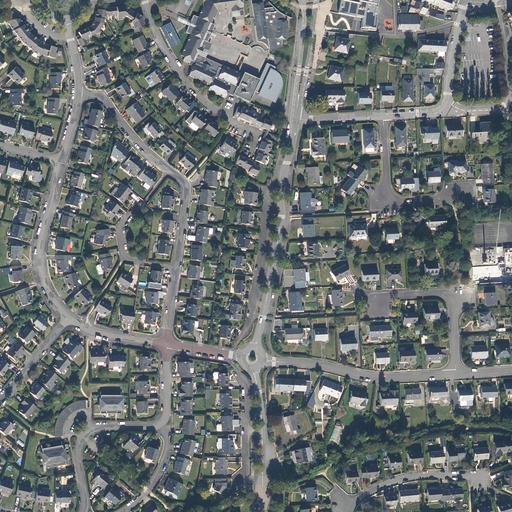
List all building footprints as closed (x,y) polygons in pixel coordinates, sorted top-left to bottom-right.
[(9,0),(12,20),(18,19),(15,0),(9,0)] [(211,23),(217,11),(230,9),(231,11),(242,10),(242,3),(241,0),(201,0),(203,7),(198,17),(193,15),(190,22),(188,26),(185,32),(190,34),(181,56),(184,57),(183,60),(189,63),(188,64),(193,66),(188,76),(210,85),(207,91),(224,98),(226,94),(227,92),(232,94),(232,95),(244,100),(249,89),(238,84),(237,87),(236,87),(236,86),(234,85),(240,73),(223,66),(221,69),(218,67),(216,72),(212,70),(213,68),(200,62),(198,64),(193,62),(196,57),(198,58),(204,45),(202,44),(203,40),(207,42),(210,35),(210,34),(207,33),(208,31),(211,32),(211,31),(214,25),(211,23)] [(357,0),(357,3),(340,0),(338,13),(363,18),(361,26),(373,29),(376,14),(374,13),(376,0),(357,0)] [(450,0),(440,0),(438,7),(444,9),(443,10),(446,11),(446,10),(447,10),(450,0)] [(414,7),(412,13),(419,13),(422,4),(416,2),(414,7)] [(284,15),(283,15),(281,14),(276,10),(274,8),(273,7),(263,9),(262,3),(252,4),(257,40),(267,39),(268,51),(281,47),(282,39),(285,40),(287,21),(284,21),(284,15)] [(427,6),(422,4),(419,13),(424,15),(427,6)] [(91,38),(90,36),(95,34),(102,25),(103,19),(105,19),(105,15),(108,16),(117,15),(117,18),(121,18),(123,19),(124,16),(128,18),(132,21),(130,23),(132,24),(135,33),(142,30),(140,26),(143,25),(141,17),(139,18),(135,16),(137,14),(133,12),(131,15),(130,15),(130,14),(132,11),(128,9),(127,11),(124,9),(124,6),(108,8),(105,7),(104,11),(97,10),(97,12),(96,12),(94,21),(90,27),(78,32),(81,38),(77,40),(79,43),(80,47),(87,44),(86,40),(91,38)] [(393,29),(398,29),(398,30),(422,30),(422,21),(418,21),(418,15),(398,15),(398,13),(393,13),(393,29)] [(179,17),(177,21),(188,26),(190,22),(179,17)] [(9,24),(12,31),(13,31),(21,42),(32,51),(31,52),(40,56),(40,54),(47,56),(53,58),(53,57),(55,58),(56,53),(55,53),(56,48),(49,46),(49,48),(44,46),(45,44),(40,42),(40,44),(37,42),(38,41),(35,39),(33,41),(30,39),(32,37),(29,34),(27,31),(25,33),(23,30),(25,28),(22,25),(21,26),(20,23),(22,22),(20,19),(18,19),(12,20),(8,20),(9,24)] [(172,22),(161,26),(169,48),(180,44),(172,22)] [(444,52),(445,42),(425,41),(425,34),(417,36),(417,40),(418,40),(417,51),(444,52)] [(142,36),(132,40),(138,53),(150,47),(148,43),(146,44),(142,36)] [(346,53),(349,40),(336,38),(334,49),(341,51),(340,52),(346,53)] [(268,50),(268,51),(267,39),(257,40),(257,42),(259,42),(261,43),(264,45),(265,46),(266,47),(267,48),(268,50)] [(216,72),(218,67),(221,69),(223,66),(205,58),(211,44),(207,42),(203,40),(202,44),(204,45),(198,58),(196,57),(193,62),(198,64),(200,62),(213,68),(212,70),(216,72)] [(95,57),(97,62),(97,63),(99,67),(108,62),(103,51),(95,55),(95,57)] [(150,56),(148,52),(137,58),(142,68),(151,64),(148,57),(150,56)] [(272,71),(273,71),(275,67),(266,63),(265,65),(271,68),(270,70),(272,71)] [(274,72),(273,71),(272,71),(270,70),(271,68),(265,65),(259,79),(253,91),(254,91),(259,93),(258,95),(274,102),(280,88),(281,86),(281,84),(281,82),(280,79),(280,78),(278,76),(276,74),(274,72)] [(340,82),(342,69),(330,66),(327,78),(334,79),(334,80),(340,82)] [(25,76),(15,67),(8,75),(11,78),(12,78),(17,83),(25,76)] [(100,86),(102,86),(111,82),(108,77),(109,77),(107,71),(108,71),(106,67),(96,72),(98,76),(97,76),(99,81),(98,82),(100,86)] [(148,75),(155,84),(164,78),(161,74),(160,75),(157,69),(148,75)] [(244,100),(248,102),(254,91),(253,91),(259,79),(243,72),(238,84),(249,89),(244,100)] [(61,73),(50,73),(50,77),(50,89),(60,89),(60,81),(60,77),(61,77),(61,73)] [(402,101),(412,101),(412,86),(411,86),(411,79),(402,79),(402,101)] [(117,93),(118,93),(121,98),(130,93),(124,83),(115,89),(117,93)] [(161,93),(164,96),(165,96),(171,102),(179,94),(176,90),(175,91),(170,85),(165,89),(161,92),(161,93)] [(424,85),(423,98),(433,98),(433,86),(424,85)] [(20,94),(23,93),(23,89),(10,89),(10,94),(9,94),(10,98),(11,106),(20,106),(20,94)] [(343,90),(326,90),(326,101),(335,101),(335,103),(343,103),(343,90)] [(380,102),(392,102),(392,91),(384,91),(380,90),(380,102)] [(357,93),(357,104),(369,104),(370,93),(357,93)] [(186,99),(185,99),(182,96),(176,104),(185,111),(191,103),(186,99)] [(59,99),(48,98),(48,102),(47,114),(56,115),(57,107),(58,107),(58,103),(59,103),(59,99)] [(135,103),(125,110),(128,114),(129,113),(135,122),(145,115),(135,103)] [(260,129),(261,128),(266,130),(268,131),(272,123),(238,107),(233,117),(237,119),(238,117),(253,124),(252,125),(260,129)] [(98,128),(100,123),(99,123),(100,120),(102,120),(103,116),(102,115),(101,115),(102,112),(91,109),(88,120),(86,124),(98,128)] [(197,113),(190,121),(200,129),(206,121),(203,118),(203,117),(197,113)] [(3,134),(7,135),(7,133),(13,135),(16,122),(9,120),(8,122),(0,120),(0,130),(3,131),(3,134)] [(217,132),(216,126),(210,121),(204,129),(214,137),(217,132)] [(480,123),(480,132),(470,133),(471,143),(486,142),(485,132),(490,132),(489,122),(480,123)] [(154,137),(161,131),(153,123),(146,129),(151,134),(154,137)] [(26,136),(26,137),(31,139),(34,128),(21,125),(19,134),(26,136)] [(462,136),(461,125),(445,126),(445,137),(462,136)] [(41,130),(42,129),(38,127),(35,138),(39,139),(38,140),(42,141),(43,140),(49,142),(52,133),(41,130)] [(404,127),(395,128),(396,146),(406,146),(404,127)] [(437,128),(431,128),(429,128),(429,127),(420,127),(421,134),(423,134),(423,139),(431,138),(431,140),(437,139),(437,128)] [(98,131),(85,128),(84,132),(85,132),(82,140),(93,143),(95,135),(97,136),(98,131)] [(373,129),(363,129),(364,148),(374,147),(373,129)] [(347,142),(347,130),(342,131),(342,132),(331,132),(331,143),(347,142)] [(230,141),(230,140),(231,140),(227,137),(220,148),(231,155),(237,146),(230,141)] [(257,153),(258,153),(255,160),(263,164),(268,153),(267,153),(272,142),(265,139),(263,138),(261,141),(262,142),(257,153)] [(323,156),(322,138),(312,138),(313,149),(310,149),(311,156),(323,156)] [(168,140),(166,142),(165,141),(159,147),(167,155),(175,146),(168,140)] [(120,163),(128,152),(124,149),(121,147),(122,146),(116,142),(113,146),(111,155),(120,163)] [(77,162),(86,164),(90,149),(81,146),(79,151),(78,151),(77,155),(79,155),(77,162)] [(195,162),(186,154),(179,161),(185,167),(188,170),(195,162)] [(255,176),(259,167),(252,164),(253,162),(239,155),(235,164),(242,167),(242,168),(249,171),(248,172),(255,176)] [(133,177),(136,174),(142,166),(139,163),(140,162),(136,160),(130,156),(121,167),(126,172),(129,168),(132,171),(129,174),(133,177)] [(12,174),(21,176),(23,167),(17,165),(18,162),(14,161),(13,163),(9,162),(6,175),(11,176),(12,174)] [(465,161),(448,162),(448,172),(448,175),(450,176),(453,175),(454,174),(454,172),(465,171),(465,161)] [(491,164),(481,164),(482,179),(483,184),(494,183),(494,178),(492,179),(491,164)] [(27,167),(25,175),(29,176),(29,175),(37,177),(40,168),(31,166),(31,168),(27,167)] [(352,173),(350,171),(347,175),(350,177),(358,184),(366,173),(358,166),(352,173)] [(318,184),(318,177),(318,167),(305,167),(306,172),(307,172),(308,185),(318,184)] [(152,176),(144,169),(138,177),(150,186),(157,178),(153,175),(152,176)] [(204,181),(206,182),(205,186),(217,188),(217,182),(215,182),(216,172),(207,170),(206,177),(205,177),(204,181)] [(70,186),(80,189),(84,174),(74,172),(73,175),(72,175),(71,180),(70,186)] [(427,183),(439,182),(438,172),(426,173),(427,183)] [(358,184),(350,177),(340,189),(348,195),(358,184)] [(399,179),(399,184),(399,190),(413,190),(418,189),(417,178),(399,179)] [(131,191),(121,184),(112,196),(122,204),(125,200),(124,199),(126,197),(131,191)] [(32,191),(22,188),(18,201),(28,203),(30,196),(31,196),(32,191)] [(211,206),(211,202),(210,201),(211,191),(201,189),(201,193),(198,192),(198,195),(199,196),(200,196),(200,200),(199,200),(198,204),(211,206)] [(494,202),(493,189),(482,190),(483,203),(494,202)] [(80,193),(71,190),(70,195),(71,195),(69,201),(67,200),(66,204),(77,207),(80,193)] [(245,198),(244,204),(255,205),(256,199),(255,199),(256,193),(244,191),(243,198),(245,198)] [(314,213),(314,207),(317,200),(313,198),(310,199),(309,192),(302,193),(299,193),(300,210),(299,210),(299,214),(314,213)] [(161,208),(172,209),(173,202),(174,197),(163,196),(161,208)] [(111,200),(108,204),(104,209),(108,212),(109,213),(107,215),(111,219),(114,214),(119,207),(111,200)] [(20,207),(19,211),(20,211),(17,222),(27,224),(28,218),(29,219),(31,210),(20,207)] [(194,223),(206,224),(208,212),(197,210),(196,218),(195,218),(194,223)] [(241,224),(251,225),(252,213),(242,211),(241,217),(242,217),(241,224)] [(72,218),(71,218),(72,214),(64,212),(63,215),(62,215),(59,227),(69,229),(72,218)] [(445,227),(444,215),(426,216),(427,228),(445,227)] [(161,220),(161,224),(162,225),(161,231),(165,232),(166,233),(170,234),(171,229),(171,226),(172,227),(173,221),(161,220)] [(303,237),(313,236),(312,224),(302,225),(303,237)] [(365,224),(348,225),(349,238),(355,237),(355,236),(366,235),(365,224)] [(24,227),(13,225),(10,237),(20,240),(22,232),(23,232),(24,227)] [(205,243),(206,238),(207,238),(208,228),(199,227),(197,228),(197,232),(196,232),(196,236),(195,236),(194,241),(205,243)] [(397,239),(397,228),(384,229),(385,240),(397,239)] [(100,245),(101,243),(105,244),(107,238),(106,238),(107,235),(110,235),(109,229),(95,231),(96,235),(94,244),(100,245)] [(237,248),(247,249),(249,235),(238,233),(237,239),(238,239),(237,242),(238,243),(237,248)] [(65,251),(67,245),(69,245),(70,240),(57,237),(56,241),(57,242),(55,249),(64,252),(65,251)] [(169,241),(158,239),(157,245),(159,245),(157,254),(167,255),(169,241)] [(318,256),(317,244),(306,244),(307,257),(318,256)] [(190,260),(201,261),(202,255),(201,255),(202,247),(191,245),(190,254),(191,254),(190,260)] [(22,247),(11,246),(10,259),(20,260),(20,252),(21,252),(22,247)] [(98,271),(101,270),(111,269),(110,262),(110,257),(109,258),(108,253),(99,255),(99,259),(99,260),(100,264),(97,265),(96,266),(97,270),(98,271)] [(67,260),(70,260),(70,256),(55,255),(55,260),(56,260),(56,264),(57,265),(57,272),(62,272),(63,271),(67,271),(67,260)] [(245,257),(235,256),(233,268),(244,269),(244,264),(245,257)] [(436,263),(424,264),(424,275),(437,274),(436,263)] [(187,278),(198,280),(200,267),(190,265),(189,274),(187,274),(187,278)] [(12,267),(13,282),(22,281),(21,270),(20,266),(12,267)] [(335,281),(349,274),(345,266),(331,273),(335,281)] [(304,281),(303,273),(303,269),(293,270),(294,282),(304,281)] [(361,281),(377,280),(376,269),(361,270),(361,281)] [(400,269),(386,270),(386,279),(401,279),(400,269)] [(161,272),(151,271),(150,283),(159,284),(160,277),(161,277),(161,272)] [(68,287),(69,288),(78,285),(73,273),(63,277),(65,282),(66,281),(68,287)] [(128,277),(122,273),(117,282),(126,288),(132,279),(128,276),(128,277)] [(510,274),(479,276),(479,283),(510,282),(510,280),(510,274)] [(245,282),(235,280),(234,293),(242,295),(243,287),(244,287),(245,282)] [(192,293),(191,293),(190,298),(201,299),(202,287),(193,286),(192,293)] [(29,291),(28,287),(15,292),(16,296),(19,295),(22,305),(32,302),(29,291)] [(82,305),(84,305),(91,299),(82,289),(74,297),(77,301),(78,300),(82,305)] [(342,306),(341,290),(331,290),(332,306),(342,306)] [(157,293),(146,291),(145,296),(146,297),(146,303),(156,304),(156,300),(156,298),(157,298),(157,293)] [(304,306),(300,306),(299,292),(289,293),(289,308),(290,311),(304,310),(304,306)] [(494,293),(484,293),(485,305),(495,305),(494,293)] [(100,300),(94,309),(99,312),(99,311),(106,316),(111,307),(100,300)] [(187,311),(186,311),(185,316),(195,317),(197,305),(187,304),(187,311)] [(229,315),(239,317),(240,310),(241,305),(231,304),(229,315)] [(437,308),(422,309),(423,320),(438,319),(437,308)] [(132,323),(134,312),(120,311),(120,314),(121,316),(120,321),(127,322),(127,323),(132,323)] [(156,313),(146,311),(144,324),(154,325),(155,317),(156,317),(156,313)] [(478,313),(479,327),(489,326),(491,326),(494,324),(493,320),(492,317),(489,318),(488,312),(478,313)] [(34,325),(33,327),(37,330),(39,328),(42,331),(47,324),(46,324),(49,320),(40,313),(38,316),(37,316),(34,319),(35,320),(32,323),(34,325)] [(415,313),(401,313),(402,323),(416,323),(415,313)] [(181,334),(192,335),(193,327),(197,328),(197,322),(194,321),(184,319),(183,327),(182,327),(181,334)] [(229,332),(230,326),(221,325),(219,338),(223,338),(223,339),(228,340),(229,332)] [(368,327),(369,337),(370,337),(377,336),(391,336),(390,326),(384,326),(368,327)] [(35,334),(26,327),(18,337),(26,343),(31,337),(32,338),(35,334)] [(291,329),(284,329),(284,340),(302,339),(301,328),(297,328),(291,329)] [(326,328),(313,329),(314,341),(326,340),(326,328)] [(355,338),(339,339),(340,350),(356,349),(355,338)] [(62,352),(71,359),(77,351),(79,353),(82,350),(82,347),(74,340),(72,343),(71,341),(66,347),(64,347),(62,350),(62,352)] [(25,350),(15,342),(5,353),(15,361),(18,357),(17,357),(19,355),(21,353),(22,353),(25,350)] [(495,346),(495,356),(508,356),(508,345),(495,346)] [(470,358),(486,357),(486,346),(470,347),(470,358)] [(425,350),(425,360),(440,359),(440,349),(425,350)] [(89,351),(89,364),(93,364),(93,362),(104,362),(104,352),(98,352),(98,351),(89,351)] [(398,352),(399,362),(414,361),(414,351),(398,352)] [(375,363),(388,362),(387,353),(375,354),(375,363)] [(52,367),(60,373),(69,362),(59,354),(55,359),(57,361),(52,367)] [(112,356),(112,355),(108,355),(108,368),(112,368),(112,366),(123,366),(123,362),(124,361),(124,356),(119,356),(119,355),(116,355),(116,356),(112,356)] [(150,364),(149,364),(149,357),(139,357),(139,369),(150,369),(150,364)] [(0,361),(0,374),(1,376),(9,366),(2,360),(0,361)] [(190,373),(189,373),(189,368),(192,368),(192,363),(189,363),(188,362),(178,362),(178,374),(179,374),(179,378),(190,377),(190,373)] [(40,381),(47,388),(57,376),(49,369),(46,372),(44,371),(41,375),(44,377),(40,381)] [(214,379),(218,379),(218,386),(228,386),(228,381),(227,381),(227,374),(218,374),(218,372),(214,372),(213,374),(212,377),(214,379)] [(292,391),(292,380),(275,379),(274,390),(292,391)] [(292,380),(292,391),(304,391),(304,381),(292,380)] [(319,391),(338,398),(342,387),(324,380),(319,391)] [(149,389),(148,389),(148,381),(138,382),(138,390),(138,394),(149,394),(149,389)] [(178,397),(191,396),(191,382),(181,382),(181,390),(178,390),(178,397)] [(32,389),(29,392),(37,399),(44,390),(35,383),(32,386),(34,387),(32,389)] [(511,383),(503,384),(503,395),(508,395),(508,398),(511,397),(511,383)] [(481,397),(496,397),(495,385),(491,386),(491,387),(480,387),(481,397)] [(446,396),(445,388),(428,388),(429,397),(430,397),(430,402),(439,402),(439,397),(446,396)] [(420,399),(419,389),(404,390),(405,405),(412,404),(411,399),(420,399)] [(471,400),(471,390),(457,391),(457,401),(462,401),(463,406),(471,405),(471,400)] [(359,406),(365,407),(367,393),(351,391),(349,402),(359,404),(359,406)] [(379,393),(380,405),(396,405),(395,391),(389,391),(389,392),(379,393)] [(230,394),(220,394),(220,407),(231,407),(231,402),(230,402),(230,394)] [(120,395),(100,395),(100,414),(120,414),(120,395)] [(18,411),(26,418),(35,407),(25,398),(21,403),(23,405),(18,411)] [(180,415),(190,415),(190,400),(180,400),(181,406),(178,407),(178,411),(180,411),(180,415)] [(79,409),(82,408),(85,408),(85,401),(81,401),(78,402),(74,403),(71,404),(68,406),(65,409),(62,411),(60,414),(58,417),(57,421),(56,424),(55,428),(55,431),(55,436),(62,435),(62,432),(62,429),(62,426),(63,423),(65,420),(66,417),(68,415),(71,413),(73,411),(76,409),(79,409)] [(137,413),(146,413),(146,406),(147,406),(147,402),(136,402),(137,413)] [(296,429),(293,415),(283,417),(286,432),(293,430),(294,434),(300,432),(299,429),(296,429)] [(231,416),(223,416),(221,416),(221,431),(231,431),(231,420),(232,420),(232,416),(231,416)] [(0,431),(5,436),(13,426),(5,419),(0,425),(0,431)] [(181,434),(192,435),(194,420),(183,419),(183,426),(180,425),(180,430),(182,430),(181,434)] [(125,443),(134,451),(140,443),(137,440),(136,441),(131,436),(125,443)] [(5,437),(3,441),(10,445),(12,442),(5,437)] [(179,454),(192,457),(193,452),(192,452),(195,442),(185,439),(183,445),(182,445),(179,454)] [(220,449),(220,454),(232,453),(232,445),(232,439),(221,439),(221,449),(220,449)] [(511,440),(509,441),(494,443),(495,456),(501,455),(500,452),(510,451),(511,451),(511,440)] [(41,449),(44,468),(56,466),(57,470),(65,469),(65,465),(64,462),(67,461),(64,448),(62,449),(61,445),(41,449)] [(150,462),(153,463),(158,450),(148,447),(147,447),(146,451),(146,452),(144,458),(149,460),(150,462)] [(293,451),(296,464),(311,461),(308,448),(293,451)] [(455,458),(463,458),(462,448),(454,449),(454,451),(446,451),(447,461),(455,461),(455,460),(455,458)] [(486,448),(472,449),(473,460),(487,458),(486,448)] [(442,451),(428,452),(429,464),(443,462),(442,451)] [(407,464),(421,463),(420,453),(406,454),(407,464)] [(188,465),(189,460),(177,457),(176,461),(174,465),(175,465),(173,472),(183,475),(186,464),(188,465)] [(226,457),(216,457),(216,474),(226,474),(226,457)] [(400,467),(399,457),(381,459),(382,469),(400,467)] [(365,468),(360,469),(361,478),(366,477),(365,478),(378,477),(377,467),(365,468)] [(342,478),(345,478),(346,483),(357,482),(356,472),(349,473),(349,470),(348,469),(341,470),(340,471),(341,477),(342,478)] [(102,488),(109,480),(100,473),(98,476),(97,475),(90,482),(96,487),(98,485),(102,488)] [(502,488),(511,487),(511,475),(504,475),(503,483),(502,483),(502,488)] [(176,499),(183,485),(168,478),(166,483),(167,483),(166,486),(165,486),(164,488),(164,489),(164,490),(166,491),(164,494),(171,498),(172,497),(176,499)] [(213,490),(221,495),(224,489),(224,487),(225,487),(225,483),(225,478),(215,479),(215,484),(212,488),(213,490)] [(9,494),(13,485),(0,481),(0,492),(2,493),(2,492),(9,494)] [(29,498),(31,488),(18,485),(16,496),(21,497),(21,496),(29,498)] [(305,488),(306,502),(316,501),(315,487),(305,488)] [(116,492),(111,489),(104,498),(107,501),(110,500),(114,504),(121,497),(115,493),(116,492)] [(427,501),(440,499),(440,501),(444,501),(443,490),(443,489),(426,490),(427,501)] [(443,490),(444,501),(462,499),(461,489),(443,490)] [(48,502),(49,492),(36,490),(35,501),(40,502),(40,501),(48,502)] [(398,491),(399,502),(418,500),(417,490),(398,491)] [(69,503),(69,493),(55,492),(55,503),(60,504),(60,502),(69,503)] [(384,507),(396,505),(395,495),(383,496),(384,507)] [(511,511),(511,510),(510,502),(497,506),(498,511),(511,511)]
